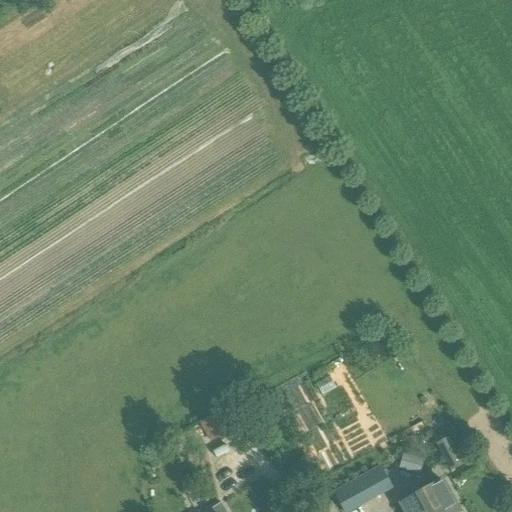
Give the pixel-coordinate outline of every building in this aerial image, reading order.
[(245,424),(241,415),(236,404),(198,422),(207,441),(245,424)] [(427,425),(456,476),(478,462),(449,412),(427,425)] [(191,435),(179,443),(198,474),(211,465),(191,435)] [(382,493),(371,472),(359,479),(370,500),(382,493)] [(459,511),(443,482),(402,505),(405,511),(459,511)]
